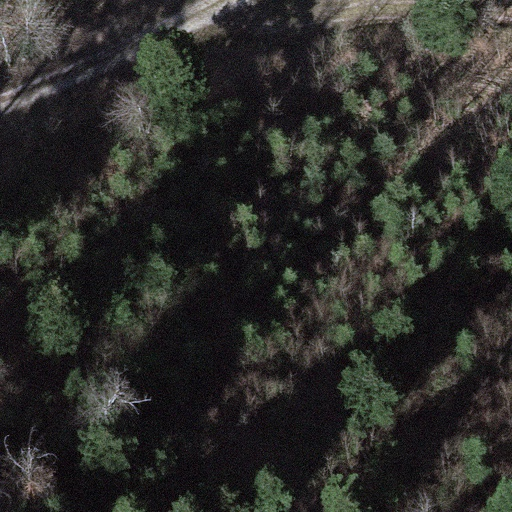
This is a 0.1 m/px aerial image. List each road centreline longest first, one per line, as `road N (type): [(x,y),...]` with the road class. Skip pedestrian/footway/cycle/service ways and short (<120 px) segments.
road 1 (track): [(511,7),(205,14)]
road 2 (track): [(0,106),(232,0)]
